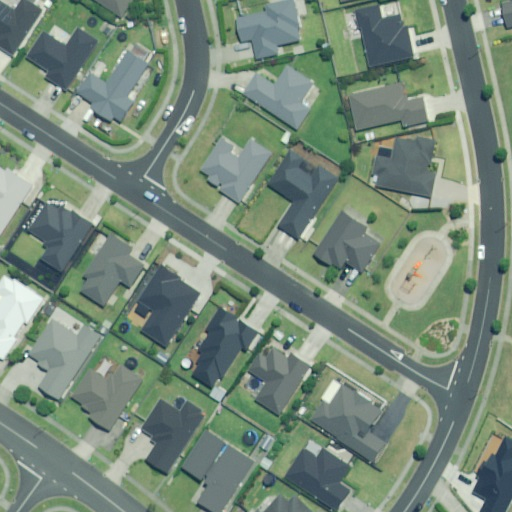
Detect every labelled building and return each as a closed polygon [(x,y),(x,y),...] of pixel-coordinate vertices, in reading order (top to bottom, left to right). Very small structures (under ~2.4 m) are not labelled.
[(24,0),(17,11),(0,0),(0,45),(15,56),(45,11),(29,0),(24,0)] [(95,0),(123,18),(134,0),(95,0)] [(265,0),(268,13),(238,18),(242,44),(255,42),(258,59),(283,55),(282,45),(304,42),(300,17),(307,16),(303,0),(265,0)] [(383,20),(380,5),(357,11),(371,68),(417,57),(409,26),(402,28),(399,16),(383,20)] [(119,26),(107,18),(102,26),(114,33),(119,26)] [(102,42),(81,27),(67,47),(46,32),(28,57),(50,72),(48,76),(68,90),(102,42)] [(151,65),(131,51),(109,84),(93,73),(80,93),(95,104),(93,108),(121,127),(137,102),(129,97),(151,65)] [(315,83),(289,67),(277,85),(258,73),(245,95),(300,129),(312,109),(302,103),(315,83)] [(407,102),(402,84),(350,96),(358,131),(404,120),(405,127),(431,121),(426,98),(407,102)] [(236,145),(224,137),(200,174),(223,189),(221,191),(241,204),(273,154),(253,140),(241,159),(232,153),(236,145)] [(438,141),(420,138),(420,143),(398,140),(394,160),(377,157),(374,175),(378,176),(377,186),(435,196),(439,174),(432,173),(438,141)] [(305,159),(292,150),(269,185),(295,202),(276,230),(296,244),(340,179),(321,166),(313,178),(298,168),(305,159)] [(9,173),(0,166),(0,236),(1,237),(35,185),(11,169),(9,173)] [(64,213),(48,203),(28,235),(49,248),(42,259),(64,272),(94,225),(67,207),(64,213)] [(369,228),(345,212),(316,254),(341,271),(347,263),(365,274),(384,245),(366,233),(369,228)] [(135,248),(113,234),(86,276),(91,279),(83,291),(106,306),(122,280),(133,287),(147,266),(130,255),(135,248)] [(183,278),(163,265),(138,304),(154,314),(143,331),(168,347),(202,294),(181,280),(183,278)] [(45,299),(7,275),(0,285),(0,356),(7,360),(45,299)] [(260,334),(212,303),(192,334),(201,341),(189,359),(198,365),(191,375),(208,386),(231,350),(245,359),(260,334)] [(80,337),(54,320),(30,358),(51,372),(41,387),(61,399),(102,336),(87,326),(80,337)] [(258,363),(251,358),(243,371),(262,384),(250,402),(272,417),(304,367),(283,354),(280,358),(267,349),(258,363)] [(146,382),(123,365),(111,383),(92,369),(73,397),(94,412),(91,417),(111,431),(146,382)] [(335,379),(309,422),(377,463),(390,442),(373,433),(387,410),(335,379)] [(183,413),(163,399),(143,429),(160,440),(148,459),(169,473),(209,414),(190,401),(183,413)] [(225,511),(258,462),(209,431),(185,468),(212,486),(201,503),(215,511),(225,511)] [(504,511),(511,497),(511,439),(504,436),(494,456),(490,453),(486,461),(483,459),(475,475),(478,477),(471,491),(485,498),(478,511),(504,511)] [(352,467),(325,449),(319,458),(306,449),(287,475),(339,511),(353,491),(341,482),(352,467)] [(317,511),(299,496),(290,506),(280,496),(266,511),(250,511),(251,511),(250,511),(317,511)]
